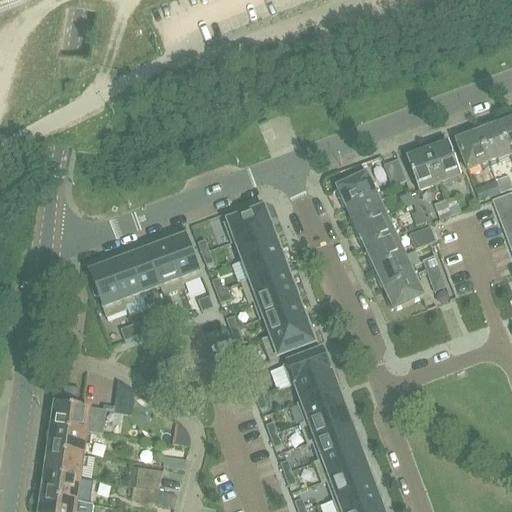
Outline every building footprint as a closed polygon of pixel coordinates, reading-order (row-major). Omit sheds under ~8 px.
[(511,122),(499,128),(510,158),(511,157),(511,122)] [(499,128),(478,136),(489,166),(510,158),(499,128)] [(457,143),(468,174),(489,166),(478,136),(457,143)] [(461,179),(449,146),(427,154),(439,187),(461,179)] [(407,162),(419,195),(439,187),(427,154),(407,162)] [(407,184),(398,162),(384,168),(392,190),(407,184)] [(337,190),(346,211),(380,195),(376,187),(372,189),(367,177),(337,190)] [(500,196),(511,191),(511,188),(508,178),(496,183),(496,182),(495,182),(500,196)] [(490,201),(500,196),(495,182),(485,186),(490,201)] [(346,211),(356,232),(386,218),(380,205),(384,204),(380,195),(346,211)] [(403,210),(414,206),(413,205),(419,202),(417,196),(412,198),(411,195),(399,200),(403,210)] [(497,214),(511,208),(511,196),(493,203),(497,214)] [(451,219),(452,218),(461,215),(456,199),(445,203),(451,219)] [(416,230),(426,226),(427,225),(423,215),(419,202),(413,205),(414,206),(417,215),(412,217),(416,230)] [(451,219),(445,203),(435,207),(441,223),(451,219)] [(511,208),(497,214),(501,225),(511,220),(511,208)] [(271,231),(264,211),(228,224),(235,244),(271,231)] [(356,232),(366,252),(400,237),(396,228),(392,230),(386,218),(356,232)] [(505,237),(511,234),(511,220),(501,225),(505,237)] [(419,237),(421,236),(426,249),(433,246),(426,226),(416,230),(419,237)] [(281,249),(278,240),(275,241),(271,231),(235,244),(242,263),(281,249)] [(366,252),(375,272),(405,259),(399,246),(403,244),(400,237),(366,252)] [(200,275),(187,239),(175,244),(174,241),(166,244),(180,283),(200,275)] [(209,254),(205,242),(198,245),(202,256),(209,254)] [(180,283),(166,244),(158,247),(159,250),(148,254),(161,290),(180,283)] [(286,269),(282,258),(284,257),(281,249),(242,263),(250,282),(286,269)] [(161,290),(148,254),(137,258),(136,255),(128,259),(142,297),(161,290)] [(214,265),(209,254),(202,256),(206,268),(214,265)] [(109,268),(123,304),(142,297),(128,259),(119,262),(120,264),(109,268)] [(375,272),(385,293),(414,279),(405,259),(375,272)] [(436,259),(434,259),(422,264),(425,273),(426,273),(426,274),(438,269),(439,268),(436,259)] [(123,304),(109,268),(89,276),(95,289),(92,290),(95,299),(98,298),(103,312),(123,304)] [(295,287),(292,279),(290,280),(286,269),(250,282),(257,301),(295,287)] [(446,290),(438,269),(426,274),(434,294),(446,290)] [(385,293),(394,313),(424,300),(414,279),(385,293)] [(219,281),(212,283),(216,295),(224,292),(219,281)] [(300,307),(296,296),(298,295),(295,287),(257,301),(264,320),(300,307)] [(228,303),(224,292),(216,295),(220,306),(228,303)] [(211,303),(199,307),(202,314),(213,310),(211,303)] [(271,340),(307,326),(307,327),(310,326),(307,317),(304,318),(300,307),(264,320),(271,340)] [(171,317),(174,325),(186,321),(183,313),(171,317)] [(171,317),(160,322),(163,329),(174,325),(171,317)] [(234,319),(226,322),(231,333),(238,330),(234,319)] [(307,327),(307,326),(271,340),(278,360),(315,346),(307,327)] [(133,332),(136,339),(147,335),(145,327),(133,332)] [(242,341),(238,330),(231,333),(235,344),(242,341)] [(133,332),(122,336),(125,343),(136,339),(133,332)] [(295,387),(331,373),(324,353),(287,367),(295,387)] [(253,369),(249,358),(241,361),(245,372),(253,369)] [(302,406),(338,392),(331,373),(295,387),(302,406)] [(259,387),(252,390),(256,401),(264,399),(259,387)] [(80,391),(76,391),(65,389),(64,399),(78,401),(80,391)] [(309,425),(345,412),(338,392),(302,406),(309,425)] [(268,410),(264,399),(256,401),(260,413),(268,410)] [(57,406),(53,431),(88,435),(92,411),(57,406)] [(316,444),(353,431),(345,412),(309,425),(316,444)] [(274,426),(266,428),(270,440),(278,437),(274,426)] [(172,447),(189,449),(190,443),(190,442),(189,442),(189,441),(189,440),(189,439),(189,438),(189,437),(188,437),(188,436),(187,435),(187,434),(186,434),(186,433),(185,433),(185,432),(184,432),(184,431),(184,430),(183,430),(181,429),(175,428),(172,447)] [(53,431),(50,453),(89,459),(107,461),(108,453),(86,450),(88,435),(53,431)] [(324,463),(360,450),(353,431),(316,444),(324,463)] [(282,448),(278,437),(270,440),(275,451),(282,448)] [(331,482),(367,469),(360,450),(324,463),(331,482)] [(50,453),(47,477),(81,482),(83,471),(87,472),(89,459),(50,453)] [(186,463),(170,461),(168,470),(184,473),(186,463)] [(288,464),(281,467),(285,478),(292,475),(288,464)] [(338,501),(374,488),(367,469),(331,482),(338,501)] [(159,492),(163,475),(138,471),(130,470),(127,488),(134,490),(134,489),(159,492)] [(296,486),(292,475),(285,478),(289,489),(296,486)] [(47,477),(43,499),(78,504),(81,482),(47,477)] [(341,511),(367,511),(381,507),(374,488),(338,501),(341,511)] [(155,506),(159,492),(134,489),(134,490),(131,502),(155,506)] [(76,511),(78,504),(43,499),(41,511),(76,511)] [(306,511),(302,502),(295,505),(297,511),(306,511)]
